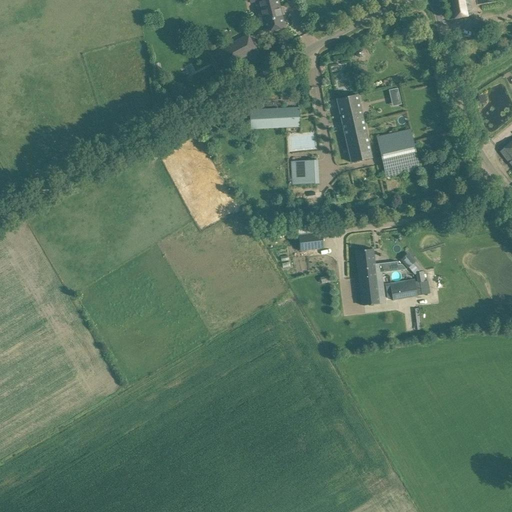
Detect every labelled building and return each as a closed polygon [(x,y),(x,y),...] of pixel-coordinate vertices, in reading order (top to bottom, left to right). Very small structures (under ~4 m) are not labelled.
[(278,0),(257,0),(266,32),(285,27),(278,0)] [(446,0),(450,19),(460,18),(472,15),(469,0),(446,0)] [(249,34),(221,49),(230,64),(257,50),(249,34)] [(365,126),(362,114),(358,95),(337,100),(351,163),(372,158),(365,126)] [(250,129),(300,126),(299,108),(249,111),(250,129)] [(410,129),(376,137),(386,177),(419,170),(410,130),(410,129)] [(511,141),(500,151),(511,165),(511,141)] [(296,185),(309,184),(318,184),(317,160),(295,161),(295,163),(291,163),(291,184),(296,183),(296,185)] [(324,248),(322,235),(322,232),(298,235),(301,251),(324,248)] [(381,271),(398,269),(397,261),(375,264),(373,249),(356,251),(362,306),(385,303),(381,271)] [(416,261),(409,252),(400,260),(407,268),(416,261)] [(414,279),(387,284),(388,291),(391,291),(393,300),(417,296),(414,279)]
